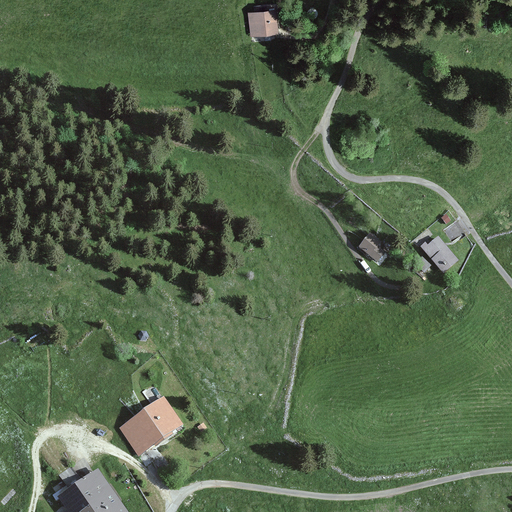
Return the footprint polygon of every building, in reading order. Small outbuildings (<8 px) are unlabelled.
[(276,10),(248,13),(251,38),(279,34),(276,10)] [(382,242),(370,233),(358,249),(378,264),(391,246),(387,243),(391,239),(387,236),(382,242)] [(428,243),(422,248),(444,275),(460,261),(440,238),(431,246),(428,243)] [(415,267),(425,277),(433,269),(423,259),(415,267)] [(184,425),(164,396),(119,427),(138,456),(184,425)] [(125,511),(127,511),(99,468),(55,497),(65,511),(125,511)]
